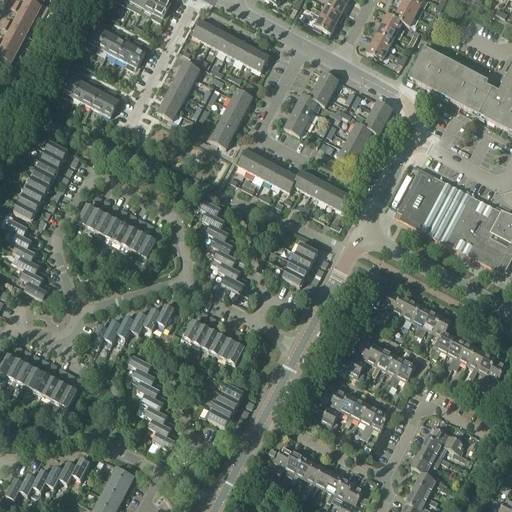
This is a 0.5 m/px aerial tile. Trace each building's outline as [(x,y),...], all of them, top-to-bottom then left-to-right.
[(125,0),(124,2),(133,7),(132,8),(133,9),(137,0),(125,0)] [(137,0),(133,9),(134,10),(135,8),(144,12),(150,0),(137,0)] [(150,0),(144,12),(152,17),(151,19),(152,20),(162,0),(150,0)] [(167,0),(162,0),(152,20),(151,22),(161,27),(172,6),(166,3),(167,0)] [(286,1),(283,0),(262,0),(262,1),(277,9),(281,0),(282,0),(286,2),(286,1)] [(298,0),(298,2),(296,6),(300,9),(302,4),(304,0),(298,0)] [(322,0),(322,1),(328,4),(325,10),(341,18),(346,9),(329,0),(322,0)] [(329,0),(346,9),(350,0),(329,0)] [(404,0),(403,3),(420,11),(424,2),(421,0),(404,0)] [(442,0),(441,4),(438,9),(442,11),(447,3),(442,0)] [(37,20),(38,19),(42,21),(48,10),(43,7),(41,10),(26,2),(23,7),(20,6),(18,10),(37,20)] [(398,12),(415,20),(420,11),(403,3),(398,12)] [(18,10),(13,7),(11,12),(19,16),(16,21),(32,30),(37,20),(18,10)] [(322,15),(316,12),(314,16),(336,28),(341,18),(325,10),(322,15)] [(398,12),(393,21),(402,26),(409,30),(415,20),(398,12)] [(312,20),(318,23),(315,29),(331,38),(336,28),(314,16),(312,20)] [(393,21),(386,18),(381,28),(402,39),(404,34),(399,32),(402,26),(393,21)] [(5,23),(3,27),(11,31),(27,39),(32,30),(16,21),(13,27),(5,23)] [(200,24),(192,40),(201,45),(209,29),(200,24)] [(100,25),(87,49),(86,51),(96,56),(98,52),(99,52),(107,36),(101,33),(104,28),(100,25)] [(11,31),(3,27),(1,32),(8,36),(6,40),(22,49),(27,39),(11,31)] [(402,39),(381,28),(376,37),(392,45),(395,40),(400,43),(402,39)] [(209,49),(218,33),(209,29),(201,45),(209,49)] [(99,52),(107,56),(105,58),(107,59),(119,36),(115,33),(112,39),(107,36),(99,52)] [(218,54),(226,38),(218,33),(209,49),(218,54)] [(416,34),(413,38),(411,43),(415,46),(420,36),(416,34)] [(107,59),(108,60),(109,57),(118,62),(126,46),(120,43),(123,38),(119,36),(107,59)] [(392,45),(376,37),(371,47),(387,55),(392,45)] [(226,58),(235,43),(226,38),(218,54),(226,58)] [(0,44),(0,49),(17,58),(22,49),(6,40),(3,46),(0,44)] [(235,63),(243,47),(235,43),(226,58),(235,63)] [(126,66),(125,68),(126,69),(139,46),(134,44),(132,49),(126,46),(118,62),(126,66)] [(139,46),(126,69),(125,71),(134,76),(145,56),(139,53),(142,48),(139,46)] [(244,67),(252,52),(243,47),(235,63),(244,67)] [(393,64),(392,64),(403,69),(405,64),(401,62),(387,55),(371,47),(366,57),(382,65),(385,60),(393,64)] [(0,49),(0,61),(12,68),(17,58),(0,49)] [(252,72),(261,56),(252,52),(244,67),(252,72)] [(491,87),(424,52),(408,82),(511,137),(511,70),(498,96),(493,93),(491,87)] [(261,77),(269,61),(261,56),(252,72),(261,77)] [(200,74),(185,66),(180,74),(196,83),(200,74)] [(176,83),(191,91),(196,83),(180,74),(176,83)] [(61,98),(62,99),(61,100),(70,105),(72,101),(73,102),(81,85),(75,82),(78,77),(74,75),(61,98)] [(318,85),(334,94),(339,85),(323,77),(318,85)] [(220,81),(216,79),(214,78),(211,85),(217,88),(219,84),(220,81)] [(73,102),(81,106),(80,108),(81,108),(93,85),(89,83),(86,88),(81,85),(73,102)] [(171,91),(186,100),(191,91),(176,83),(171,91)] [(81,108),(82,109),(83,107),(91,111),(100,95),(94,92),(97,87),(93,85),(81,108)] [(334,94),(318,85),(314,94),(330,102),(334,94)] [(166,100),(182,108),(186,100),(171,91),(166,100)] [(91,111),(100,116),(99,118),(100,118),(112,95),(108,93),(105,98),(100,95),(91,111)] [(253,102),(237,94),(232,102),(249,111),(251,109),(249,108),(253,102)] [(309,102),(318,107),(318,108),(325,111),(330,102),(314,94),(309,102)] [(100,118),(101,119),(102,117),(111,121),(119,106),(113,102),(116,97),(112,95),(100,118)] [(302,99),(300,103),(297,108),(313,116),(318,108),(318,107),(309,102),(302,99)] [(162,109),(177,117),(182,108),(166,100),(162,109)] [(249,111),(232,102),(228,111),(244,119),(247,113),(248,114),(249,111)] [(394,114),(377,105),(372,114),(388,122),(391,117),(393,117),(394,114)] [(297,108),(295,112),(293,116),(309,125),(313,116),(297,108)] [(157,117),(173,125),(177,117),(162,109),(157,117)] [(244,119),(228,111),(223,119),(241,128),(242,125),(241,125),(244,119)] [(339,118),(332,114),(329,119),(340,124),(342,120),(339,119),(339,118)] [(339,119),(342,120),(349,124),(351,120),(341,114),(339,118),(339,119)] [(388,122),(372,114),(368,122),(385,131),(386,129),(385,128),(388,122)] [(293,116),(291,120),(288,125),(304,133),(309,125),(293,116)] [(241,128),(223,119),(219,128),(235,136),(238,130),(239,131),(241,128)] [(363,131),(372,136),(379,140),(383,134),(385,131),(368,122),(363,131)] [(288,125),(285,131),(284,133),(300,141),(304,133),(288,125)] [(189,126),(186,132),(185,135),(189,137),(193,129),(189,126)] [(363,131),(356,127),(352,136),(369,145),(370,143),(369,142),(372,136),(363,131)] [(235,136),(219,128),(215,136),(232,145),(233,143),(232,142),(235,136)] [(196,130),(193,136),(191,138),(195,140),(200,132),(196,130)] [(232,145),(215,136),(210,145),(226,154),(229,147),(230,148),(232,145)] [(369,145),(352,136),(347,145),(363,153),(366,148),(367,148),(369,145)] [(363,153),(347,145),(343,153),(360,162),(361,160),(360,159),(363,153)] [(47,155),(64,165),(69,155),(51,146),(47,155)] [(333,152),(323,147),(320,152),(330,158),(333,152)] [(360,162),(343,153),(338,162),(354,170),(357,164),(358,165),(360,162)] [(246,154),(238,168),(237,170),(246,174),(254,159),(246,154)] [(64,165),(47,155),(42,164),(59,174),(64,165)] [(254,159),(246,174),(254,179),(263,163),(254,159)] [(263,163),(254,179),(263,183),(271,168),(263,163)] [(59,174),(42,164),(37,173),(55,182),(59,174)] [(271,168),(263,183),(272,188),(280,172),(271,168)] [(280,172),(272,188),(280,192),(288,177),(280,172)] [(55,182),(37,173),(33,182),(50,191),(55,182)] [(420,173),(397,215),(402,218),(400,223),(504,278),(511,262),(511,221),(491,211),(483,207),(430,178),(420,173)] [(301,174),(297,181),(293,191),(301,195),(309,179),(301,174)] [(297,181),(288,177),(280,192),(289,197),(293,191),(297,181)] [(309,179),(301,195),(310,199),(318,183),(309,179)] [(32,182),(29,180),(25,188),(45,200),(50,191),(33,182),(32,182)] [(318,183),(310,199),(318,204),(327,188),(318,183)] [(246,194),(252,198),(257,189),(251,186),(248,190),(246,194)] [(19,198),(23,200),(24,199),(41,208),(45,200),(25,188),(19,198)] [(327,188),(318,204),(327,209),(335,192),(327,188)] [(335,192),(327,209),(335,213),(344,197),(335,192)] [(55,197),(54,200),(50,198),(48,201),(57,206),(60,200),(55,197)] [(344,218),(353,202),(344,197),(335,213),(344,218)] [(24,199),(23,200),(19,208),(36,217),(41,208),(24,199)] [(204,203),(199,211),(207,216),(226,225),(229,220),(220,215),(222,212),(204,203)] [(51,206),(50,208),(46,206),(44,210),(52,214),(55,208),(51,206)] [(15,216),(32,225),(36,217),(19,208),(15,216)] [(78,226),(87,230),(87,231),(96,213),(87,209),(78,226)] [(87,231),(87,230),(85,235),(93,239),(95,235),(96,235),(105,218),(96,213),(87,231)] [(203,224),(211,229),(230,238),(233,232),(224,228),(226,225),(207,216),(203,224)] [(96,235),(104,239),(104,240),(113,222),(105,218),(96,235)] [(11,222),(6,231),(14,235),(32,245),(35,240),(27,236),(29,232),(15,225),(16,222),(12,220),(11,222)] [(118,225),(113,222),(104,240),(104,239),(101,244),(110,249),(113,244),(122,227),(118,225)] [(46,226),(41,223),(36,233),(41,235),(46,226)] [(332,226),(330,230),(339,235),(342,231),(332,226)] [(122,249),(131,231),(122,227),(113,244),(122,249)] [(211,229),(207,237),(215,241),(233,251),(236,245),(228,241),(230,238),(211,229)] [(130,253),(139,236),(131,231),(122,249),(130,253)] [(14,235),(10,244),(18,248),(36,258),(39,252),(31,248),(32,245),(14,235)] [(139,258),(148,241),(139,236),(130,253),(139,258)] [(148,241),(139,258),(137,263),(146,267),(157,245),(148,241)] [(208,255),(216,259),(219,254),(238,263),(240,258),(232,254),(233,251),(215,241),(208,255)] [(18,248),(13,256),(22,261),(40,271),(43,265),(35,261),(36,258),(18,248)] [(318,257),(301,248),(297,257),(314,266),(318,257)] [(212,266),(221,271),(223,266),(242,276),(245,271),(236,266),(238,263),(219,254),(216,259),(212,266)] [(292,265),(309,274),(314,266),(297,257),(292,265)] [(22,261),(18,269),(26,273),(45,283),(47,278),(39,274),(40,271),(22,261)] [(287,274),(305,283),(309,274),(292,265),(287,274)] [(218,276),(227,281),(227,279),(245,289),(248,283),(240,279),(242,276),(223,266),(221,271),(218,276)] [(283,272),(279,281),(283,283),(300,292),(305,283),(287,274),(283,272)] [(22,282),(24,283),(30,286),(48,296),(51,290),(43,286),(45,283),(26,273),(22,282)] [(227,281),(225,283),(223,288),(238,296),(234,304),(245,309),(252,296),(244,292),(245,289),(227,279),(227,281)] [(25,295),(48,307),(52,309),(55,303),(47,299),(48,296),(30,286),(24,283),(21,288),(27,292),(25,295)] [(399,299),(390,294),(382,310),(393,316),(398,306),(402,298),(400,297),(399,299)] [(8,297),(3,295),(0,301),(5,303),(8,297)] [(402,298),(398,306),(393,316),(402,321),(411,305),(403,301),(404,299),(402,298)] [(180,305),(174,302),(171,308),(176,311),(180,305)] [(411,305),(402,321),(398,329),(401,331),(406,323),(413,326),(422,309),(420,307),(419,309),(411,305)] [(178,318),(174,316),(176,311),(171,308),(170,311),(167,309),(162,318),(158,327),(155,332),(163,336),(165,332),(169,334),(178,318)] [(413,326),(419,329),(414,338),(418,341),(431,316),(423,312),(424,310),(422,309),(413,326)] [(374,326),(382,330),(381,332),(387,335),(390,329),(387,327),(393,316),(382,310),(374,326)] [(147,311),(143,317),(150,321),(153,315),(147,311)] [(153,335),(155,332),(158,327),(162,318),(153,314),(153,315),(150,321),(149,322),(145,331),(153,335)] [(134,315),(130,322),(137,325),(140,318),(134,315)] [(439,320),(431,316),(418,341),(422,343),(426,334),(433,337),(442,319),(440,318),(439,320)] [(140,318),(137,325),(136,326),(132,335),(140,340),(145,331),(149,322),(140,318)] [(120,319),(117,325),(124,329),(127,323),(120,319)] [(439,340),(434,349),(438,351),(445,337),(446,337),(451,327),(443,322),(444,320),(442,319),(433,337),(439,340)] [(127,322),(127,323),(124,329),(123,330),(118,339),(127,343),(132,335),(136,326),(127,322)] [(106,323),(103,330),(110,333),(114,327),(106,323)] [(193,346),(202,329),(194,325),(185,342),(193,346)] [(114,326),(114,327),(110,333),(110,334),(105,343),(114,348),(118,339),(123,330),(114,326)] [(91,347),(101,352),(105,343),(110,334),(100,329),(91,347)] [(202,329),(193,346),(202,351),(210,334),(202,329)] [(210,334),(202,351),(210,355),(219,338),(210,334)] [(438,351),(433,361),(437,363),(441,355),(448,358),(457,341),(454,340),(453,341),(446,337),(445,337),(438,351)] [(219,338),(210,355),(219,360),(228,343),(219,338)] [(448,373),(451,375),(449,377),(450,378),(466,348),(458,344),(459,342),(457,341),(448,358),(454,361),(448,373)] [(228,365),(237,347),(228,343),(219,360),(228,365)] [(373,348),(364,343),(356,360),(366,365),(376,347),(374,346),(373,348)] [(237,369),(246,352),(237,347),(228,365),(237,369)] [(376,347),(366,365),(376,370),(385,354),(377,350),(378,348),(376,347)] [(474,352),(466,348),(450,378),(454,380),(461,366),(468,369),(477,351),(474,350),(474,352)] [(468,369),(474,372),(469,380),(473,383),(478,374),(486,358),(478,354),(479,352),(477,351),(468,369)] [(385,354),(376,370),(371,379),(375,381),(380,372),(386,376),(395,358),(393,356),(392,358),(385,354)] [(386,376),(393,379),(388,388),(392,390),(405,365),(397,361),(398,359),(395,358),(386,376)] [(478,374),(488,379),(488,380),(497,362),(495,361),(494,362),(486,358),(478,374)] [(8,359),(0,374),(0,375),(8,380),(17,363),(8,359)] [(135,360),(130,368),(139,372),(157,382),(160,377),(152,373),(153,370),(135,360)] [(347,376),(356,380),(355,382),(357,383),(360,376),(366,365),(356,360),(347,376)] [(499,363),(497,362),(488,380),(498,385),(507,369),(499,365),(499,363)] [(8,380),(5,385),(14,390),(17,384),(26,368),(17,363),(8,380)] [(413,369),(405,365),(392,390),(396,392),(400,383),(406,386),(416,368),(414,367),(413,369)] [(52,375),(50,374),(49,377),(51,380),(54,374),(55,375),(58,370),(51,367),(49,372),(53,374),(52,375)] [(26,368),(17,384),(25,389),(34,372),(26,368)] [(60,371),(58,376),(64,379),(66,375),(60,371)] [(34,394),(43,377),(34,372),(25,389),(34,394)] [(134,381),(142,386),(161,396),(164,390),(156,385),(157,382),(139,372),(134,381)] [(43,398),(52,381),(43,377),(34,394),(43,398)] [(478,397),(481,399),(482,397),(490,401),(498,385),(488,380),(488,379),(481,390),(478,397)] [(51,403),(60,386),(52,381),(43,398),(51,403)] [(60,407),(69,390),(60,386),(51,403),(60,407)] [(142,386),(138,394),(146,398),(165,408),(168,403),(160,398),(161,396),(142,386)] [(245,397),(228,388),(223,398),(240,407),(245,397)] [(69,390),(60,407),(69,412),(78,395),(69,390)] [(346,397),(338,393),(330,409),(340,415),(340,414),(349,397),(347,395),(346,397)] [(349,397),(340,414),(350,420),(359,404),(351,399),(351,398),(349,397)] [(141,406),(149,411),(169,421),(171,416),(163,411),(165,408),(146,398),(141,406)] [(218,407),(235,416),(240,407),(223,398),(218,407)] [(359,404),(350,420),(345,428),(349,430),(354,422),(361,425),(370,408),(367,406),(366,408),(359,404)] [(169,421),(149,411),(141,406),(139,412),(147,416),(145,419),(154,423),(173,434),(176,428),(167,424),(169,421)] [(218,407),(214,415),(213,415),(230,424),(235,416),(218,407)] [(366,429),(362,437),(359,441),(364,444),(379,415),(371,410),(371,409),(370,408),(361,425),(366,429)] [(321,425),(329,429),(329,431),(331,432),(334,426),(340,415),(330,409),(321,425)] [(204,422),(209,424),(226,433),(230,424),(213,415),(214,415),(208,413),(204,422)] [(386,419),(379,415),(364,444),(367,445),(369,441),(374,432),(380,436),(390,418),(387,417),(386,419)] [(149,432),(158,436),(177,446),(180,441),(171,436),(173,434),(154,423),(149,432)] [(331,432),(329,436),(332,438),(338,428),(334,426),(331,432)] [(426,440),(443,449),(443,450),(444,450),(449,440),(433,431),(428,439),(427,438),(426,440)] [(177,446),(158,436),(153,445),(180,459),(183,453),(175,449),(177,446)] [(426,443),(422,451),(443,462),(447,452),(444,450),(443,450),(443,449),(426,440),(424,442),(426,443)] [(447,452),(454,456),(461,459),(463,455),(461,454),(465,448),(449,440),(444,450),(447,452)] [(291,455),(283,450),(274,467),(284,472),(294,455),(292,454),(291,455)] [(415,460),(433,470),(432,471),(436,473),(440,466),(448,470),(450,466),(442,462),(443,462),(422,451),(418,459),(416,458),(415,460)] [(284,472),(284,473),(282,477),(292,482),(294,477),(303,461),(295,457),(296,456),(294,455),(284,472)] [(461,459),(454,456),(452,460),(464,466),(466,462),(461,459)] [(89,457),(86,462),(91,465),(94,459),(89,457)] [(411,472),(421,478),(421,477),(436,485),(436,484),(438,480),(430,476),(432,471),(433,470),(415,460),(414,462),(415,463),(411,472)] [(294,477),(292,482),(290,486),(294,488),(298,479),(304,483),(314,465),(312,464),(311,465),(303,461),(294,477)] [(82,464),(79,469),(77,472),(73,480),(82,485),(91,467),(82,463),(82,464)] [(304,483),(311,486),(306,494),(310,496),(323,472),(315,468),(316,466),(314,465),(304,483)] [(68,468),(65,473),(64,475),(60,484),(68,489),(73,480),(77,472),(68,467),(68,468)] [(265,483),(274,487),(273,489),(275,490),(278,483),(279,483),(282,477),(284,473),(284,472),(274,467),(265,483)] [(55,471),(52,477),(51,480),(46,488),(55,493),(60,484),(64,475),(56,471),(55,471)] [(117,471),(95,511),(115,511),(133,479),(117,471)] [(331,476),(323,472),(310,496),(314,498),(318,490),(324,493),(334,476),(332,475),(331,476)] [(42,476),(39,481),(39,482),(38,484),(33,492),(42,497),(46,488),(51,480),(42,475),(42,476)] [(324,493),(331,497),(326,505),(330,507),(343,482),(335,478),(336,477),(334,476),(324,493)] [(417,485),(416,484),(415,486),(432,496),(435,490),(444,495),(447,490),(436,484),(436,485),(421,477),(421,478),(417,485)] [(25,486),(24,488),(20,496),(29,501),(33,492),(38,484),(29,479),(26,485),(25,486)] [(343,482),(330,507),(333,509),(335,505),(334,504),(337,500),(345,504),(354,486),(352,485),(351,487),(343,482)] [(16,483),(4,505),(13,509),(20,496),(24,488),(16,483)] [(356,488),(354,486),(345,504),(355,510),(364,494),(356,489),(356,488)] [(427,506),(432,509),(436,511),(438,507),(429,502),(432,496),(415,486),(413,489),(415,490),(411,498),(427,506)] [(430,511),(432,509),(427,506),(411,498),(407,505),(405,505),(404,507),(412,511),(430,511)] [(511,511),(511,506),(506,503),(501,511),(511,511)]
